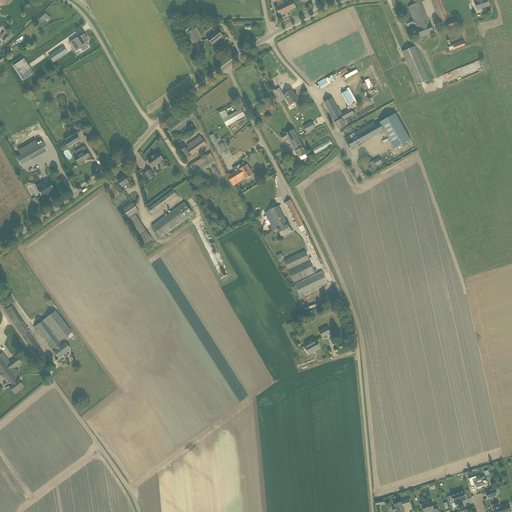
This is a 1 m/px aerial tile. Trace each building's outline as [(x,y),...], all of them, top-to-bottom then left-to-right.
[(489,6),(486,0),(475,0),(477,2),(474,3),(477,10),(489,6)] [(283,1),(277,3),(279,6),(276,8),(280,16),(285,13),(295,8),(292,1),(285,4),(283,1)] [(421,2),(417,4),(408,7),(412,19),(405,22),(407,27),(414,25),(419,38),(433,33),(430,24),(429,25),(421,3),(421,2)] [(446,21),(441,8),(435,10),(440,23),(446,21)] [(455,19),(446,22),(448,28),(458,24),(455,19)] [(187,33),(191,40),(193,44),(201,40),(194,29),(187,33)] [(207,38),(209,41),(212,45),(223,36),(217,30),(207,38)] [(88,41),(84,34),(77,38),(78,39),(73,43),(75,47),(81,43),(82,45),(88,41)] [(465,46),(463,40),(452,44),(448,46),(450,52),(465,46)] [(49,56),(53,62),(70,51),(66,45),(49,56)] [(414,47),(403,52),(417,85),(429,80),(414,47)] [(38,71),(40,74),(53,67),(47,56),(46,56),(44,53),(40,56),(41,59),(39,60),(42,65),(39,66),(41,69),(38,71)] [(343,79),(354,74),(352,72),(348,73),(346,67),(340,70),(343,79)] [(320,89),(328,85),(325,78),(317,82),(320,89)] [(348,90),(341,94),(344,99),(351,96),(348,90)] [(284,104),(287,108),(298,101),(296,97),(295,98),(291,91),(283,95),(287,102),(284,104)] [(354,114),(351,109),(340,115),(331,98),(324,103),(338,130),(346,126),(343,120),(354,114)] [(258,117),(274,108),(271,102),(254,112),(258,117)] [(167,125),(174,135),(196,118),(189,108),(167,125)] [(241,109),(228,116),(225,111),(220,114),(227,126),(245,116),(241,109)] [(395,114),(379,123),(394,149),(410,140),(395,114)] [(311,122),(303,127),(307,133),(315,128),(311,122)] [(352,149),(377,135),(372,127),(375,125),(373,122),(346,138),(348,141),(347,141),(352,149)] [(288,138),(299,158),(300,158),(301,161),(307,158),(305,155),(307,154),(294,129),(281,136),(283,140),(288,138)] [(68,149),(80,142),(75,134),(64,141),(68,149)] [(180,151),(186,160),(206,145),(200,136),(187,146),(188,147),(186,149),(186,148),(180,151)] [(315,154),(333,144),(330,139),(312,149),(315,154)] [(43,143),(38,145),(30,150),(34,159),(48,151),(43,143)] [(223,153),(228,151),(224,143),(219,145),(223,153)] [(89,157),(86,151),(86,150),(84,146),(74,152),(77,156),(74,157),(78,164),(89,157)] [(160,163),(162,166),(164,169),(167,166),(163,161),(164,160),(158,153),(155,156),(154,155),(151,157),(152,158),(148,161),(153,168),(160,163)] [(194,174),(216,162),(211,153),(189,165),(194,174)] [(381,161),(375,164),(377,166),(373,168),(374,170),(378,168),(377,166),(382,163),(381,161)] [(245,166),(243,162),(236,167),(239,171),(230,176),(229,173),(226,175),(228,177),(227,178),(233,186),(245,179),(246,179),(252,176),(249,171),(250,170),(247,165),(245,166)] [(145,173),(150,180),(155,176),(150,170),(145,173)] [(125,190),(128,188),(131,186),(129,182),(125,177),(118,181),(125,190)] [(46,195),(48,194),(49,194),(48,193),(53,190),(49,183),(47,180),(41,183),(43,186),(37,190),(41,197),(45,194),(46,195)] [(212,183),(205,187),(209,192),(215,188),(212,183)] [(173,190),(148,209),(152,215),(163,208),(162,206),(177,195),(173,190)] [(291,200),(286,202),(298,228),(303,225),(291,200)] [(119,212),(125,221),(139,211),(133,203),(119,212)] [(185,203),(152,226),(160,238),(193,214),(185,203)] [(287,224),(278,206),(265,213),(274,231),(278,229),(281,237),(291,232),(291,231),(287,223),(287,224)] [(294,283),(306,277),(308,276),(315,273),(305,251),(284,261),(294,283)] [(294,284),(300,296),(323,286),(327,283),(322,272),(309,278),(308,276),(306,277),(307,278),(294,284)] [(35,326),(54,350),(53,351),(59,359),(58,359),(59,359),(70,350),(64,342),(68,339),(66,337),(72,333),(55,311),(35,326)] [(298,331),(293,322),(287,325),(292,335),(298,331)] [(319,332),(322,338),(330,333),(327,327),(319,332)] [(48,361),(27,332),(23,335),(47,368),(53,363),(50,359),(48,361)] [(305,347),(309,355),(320,349),(316,341),(305,347)] [(0,373),(9,386),(8,387),(14,394),(23,387),(17,380),(14,376),(17,373),(13,368),(21,362),(17,357),(9,362),(2,353),(0,354),(0,373)] [(468,479),(471,486),(474,485),(475,489),(488,485),(487,483),(488,483),(487,481),(485,477),(477,479),(476,476),(468,479)] [(487,499),(497,495),(495,490),(485,493),(487,499)] [(464,507),(462,501),(467,499),(464,491),(451,496),(454,504),(455,503),(457,510),(464,507)] [(392,508),(393,511),(396,511),(397,511),(396,511),(404,511),(404,510),(403,510),(402,502),(394,503),(394,507),(392,508)] [(438,511),(438,509),(434,510),(432,502),(424,505),(424,504),(420,505),(421,508),(422,508),(423,511),(428,511),(431,511),(438,511)]
